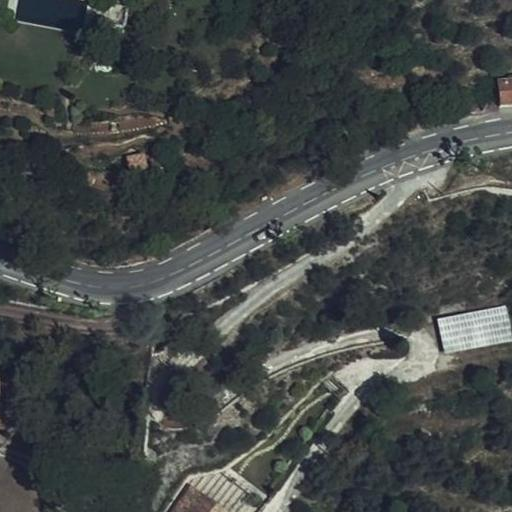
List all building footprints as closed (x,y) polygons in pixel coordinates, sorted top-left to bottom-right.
[(495,73),(495,81),(506,80),(505,73),(495,73)] [(499,83),(500,104),(511,103),(511,77),(509,78),(509,82),(499,83)] [(136,145),(120,148),(123,164),(139,161),(136,145)] [(430,324),(437,356),(503,343),(496,310),(430,324)] [(176,334),(189,344),(198,333),(185,323),(176,334)] [(210,511),(186,493),(184,492),(170,511),(210,511)]
